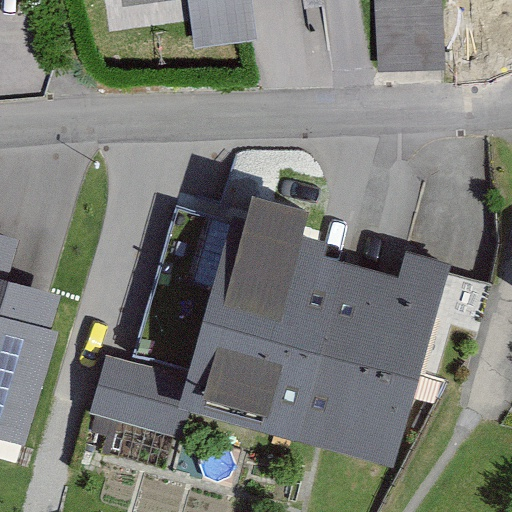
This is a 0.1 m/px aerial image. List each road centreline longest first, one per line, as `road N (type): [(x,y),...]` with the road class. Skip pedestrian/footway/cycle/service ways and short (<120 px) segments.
road 1 (unclassified): [(355,115),(0,136)]
road 2 (unclassified): [(511,97),(355,115)]
